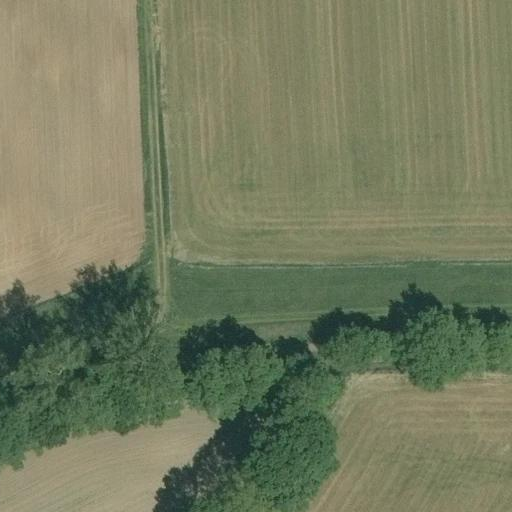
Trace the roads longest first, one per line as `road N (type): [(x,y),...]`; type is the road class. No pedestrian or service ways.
road 1 (track): [(0,422),(117,360),(511,346)]
road 2 (track): [(160,358),(146,0)]
